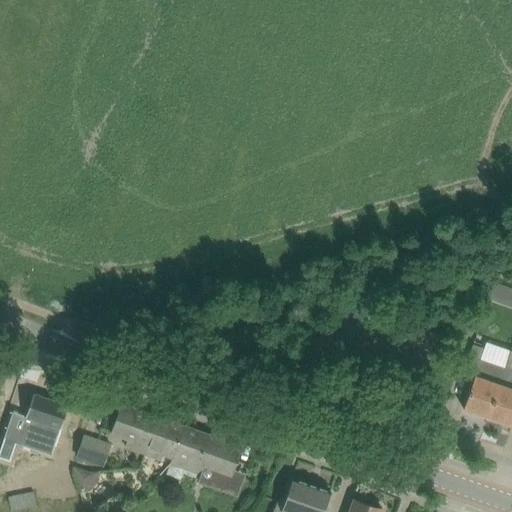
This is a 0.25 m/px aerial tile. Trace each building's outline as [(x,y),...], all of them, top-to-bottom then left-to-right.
[(473,344),(466,365),(477,369),(474,376),(463,408),(488,417),(499,385),(503,371),(479,363),(484,348),(473,344)] [(488,417),(511,425),(511,369),(504,367),(499,385),(488,417)] [(61,426),(69,404),(34,393),(26,414),(28,415),(22,433),(54,443),(60,425),(61,426)] [(139,452),(144,454),(158,416),(122,403),(111,433),(129,440),(126,448),(139,452)] [(171,463),(172,463),(185,425),(158,416),(144,454),(140,465),(147,467),(151,456),(162,460),(163,455),(173,458),(171,463)] [(204,466),(232,475),(242,446),(185,425),(172,463),(201,474),(204,466)] [(76,458),(103,467),(111,444),(84,434),(76,458)] [(11,458),(18,440),(6,436),(0,455),(11,458)] [(99,472),(73,466),(81,491),(90,491),(99,480),(99,472)] [(278,499),(273,511),(323,511),(324,510),(331,491),(293,478),(285,501),(278,499)] [(37,506),(33,490),(8,496),(12,511),(37,506)] [(355,500),(350,511),(381,511),(383,509),(355,500)]
